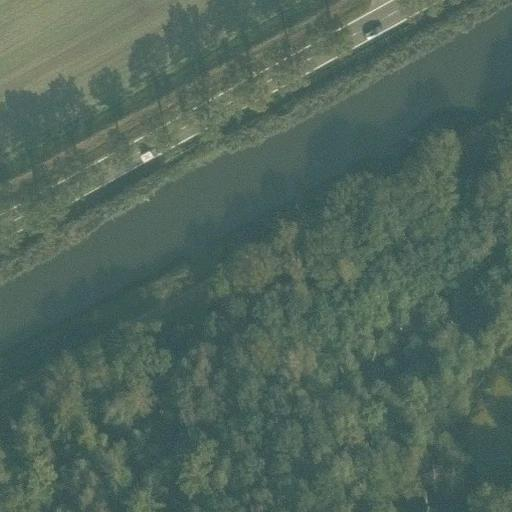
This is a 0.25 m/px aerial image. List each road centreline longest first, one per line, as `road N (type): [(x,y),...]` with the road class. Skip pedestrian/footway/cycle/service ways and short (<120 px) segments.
road 1 (track): [(511,118),(0,398)]
road 2 (primary): [(0,230),(420,0)]
